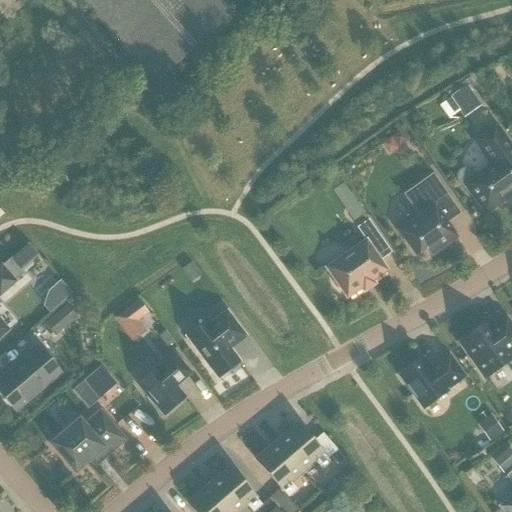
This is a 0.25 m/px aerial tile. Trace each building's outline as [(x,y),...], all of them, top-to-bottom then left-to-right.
[(80,0),(157,84),(233,15),(219,0),(80,0)] [(450,98),(464,119),(481,106),(467,86),(450,98)] [(511,150),(495,127),(475,142),(493,166),(476,179),(472,173),(469,171),(466,170),(463,171),(460,173),(458,176),(458,180),(459,183),(468,195),(472,193),(486,213),(511,194),(511,150)] [(404,195),(418,216),(396,231),(415,258),(426,251),(431,258),(460,238),(449,223),(461,215),(433,175),(404,195)] [(387,271),(380,261),(391,253),(369,221),(357,229),(366,242),(327,269),(347,299),(387,271)] [(3,266),(2,264),(0,265),(0,298),(18,283),(17,281),(24,275),(11,260),(3,266)] [(182,271),(191,284),(201,276),(192,263),(182,271)] [(48,292),(44,306),(50,313),(72,294),(61,281),(48,292)] [(45,325),(55,338),(78,319),(67,306),(45,325)] [(228,371),(232,371),(237,367),(238,363),(240,362),(230,349),(246,337),(227,312),(211,324),(209,321),(186,338),(218,379),(228,371)] [(511,326),(507,319),(489,332),(485,326),(460,343),(486,379),(510,362),(505,355),(511,350),(511,326)] [(138,321),(124,332),(133,343),(147,332),(138,321)] [(0,392),(16,411),(60,374),(39,349),(0,382),(0,392)] [(164,416),(185,398),(176,387),(191,374),(176,356),(161,369),(159,368),(138,386),(164,416)] [(424,409),(447,392),(446,391),(464,377),(449,356),(431,370),(424,360),(401,377),(424,409)] [(117,386),(101,367),(84,382),(100,401),(117,386)] [(139,402),(119,415),(132,435),(138,431),(148,446),(162,437),(139,402)] [(491,408),(478,418),(491,435),(505,424),(491,408)] [(75,474),(100,454),(104,459),(126,441),(100,412),(84,425),(79,420),(50,445),(75,474)] [(324,455),(298,425),(277,443),(303,473),(315,463),(322,470),(330,463),(324,456),(324,455)] [(277,443),(256,461),(279,488),(270,496),(285,511),(295,511),(298,509),(289,498),(297,491),(291,484),(303,473),(277,443)] [(493,462),(504,475),(511,467),(511,452),(509,449),(493,462)] [(209,486),(231,511),(240,511),(247,506),(252,511),(255,511),(262,506),(256,499),(230,468),(209,486)] [(511,511),(511,471),(506,477),(511,483),(511,498),(501,507),(505,511),(511,511)] [(231,511),(209,486),(188,504),(194,511),(231,511)]
